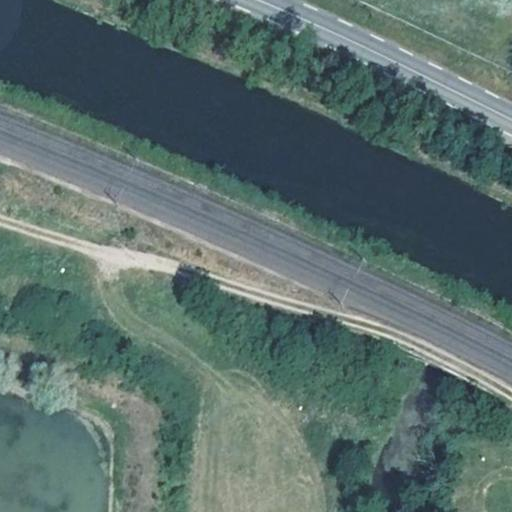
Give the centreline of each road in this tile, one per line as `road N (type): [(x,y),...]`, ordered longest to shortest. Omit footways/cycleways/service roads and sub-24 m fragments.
road 1 (track): [(511,398),(469,370),(368,327),(0,219)]
road 2 (secondary): [(511,121),(257,0)]
